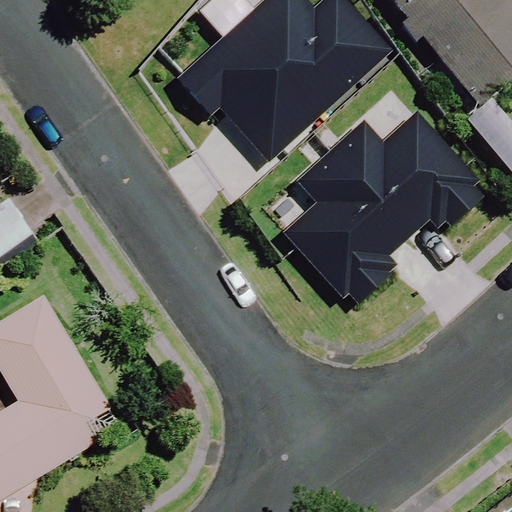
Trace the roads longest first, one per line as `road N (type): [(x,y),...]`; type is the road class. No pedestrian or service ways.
road 1 (residential): [(348,475),(1,0)]
road 2 (residential): [(348,475),(511,329)]
